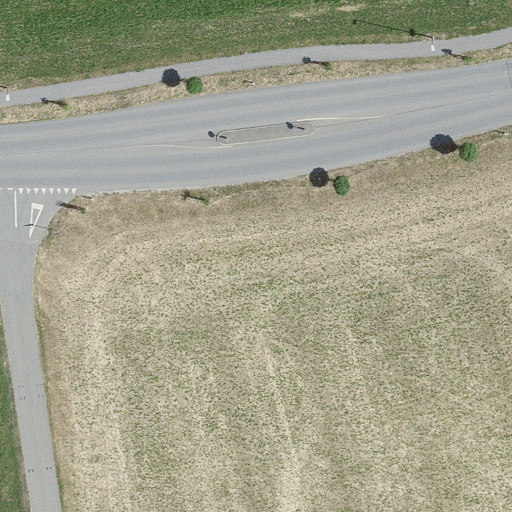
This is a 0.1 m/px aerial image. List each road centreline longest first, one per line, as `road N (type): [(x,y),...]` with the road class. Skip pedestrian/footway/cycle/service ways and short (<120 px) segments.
road 1 (tertiary): [(511,87),(239,143),(0,152)]
road 2 (residential): [(0,222),(47,511)]
